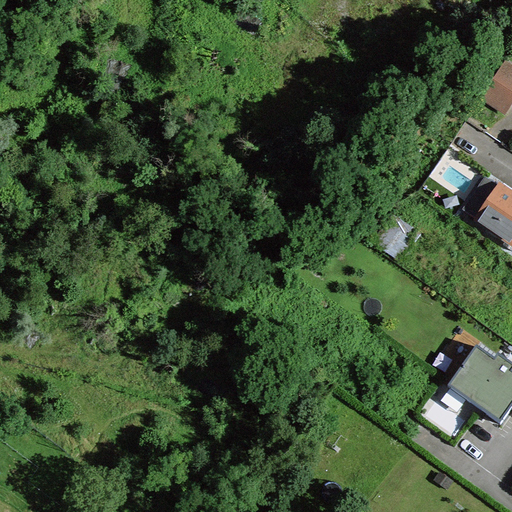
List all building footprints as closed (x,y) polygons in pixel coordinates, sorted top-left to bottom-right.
[(499,72),(511,80),(511,68),(504,64),(499,72)] [(507,113),(511,104),(511,80),(499,72),(482,97),(507,113)] [(484,209),(499,186),(488,178),(472,201),(484,209)] [(511,194),(499,186),(484,209),(477,219),(511,243),(511,194)] [(465,211),(477,219),(484,209),(472,201),(465,211)] [(511,408),(511,406),(511,372),(477,348),(450,386),(501,422),(511,408)]
